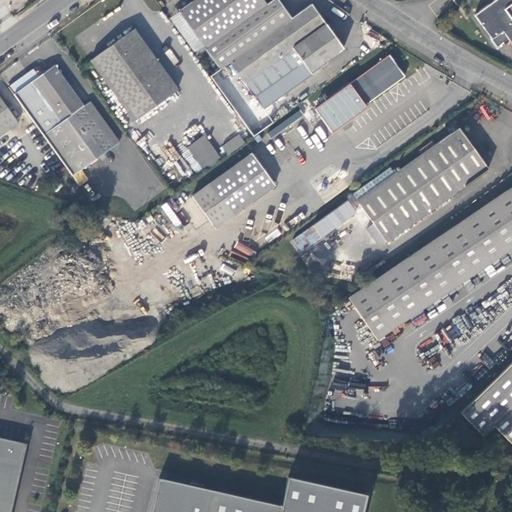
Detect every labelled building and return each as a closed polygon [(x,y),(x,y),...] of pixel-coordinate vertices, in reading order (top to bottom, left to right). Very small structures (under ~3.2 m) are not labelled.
[(206,47),(207,48),(267,5),(263,0),(195,0),(179,11),(204,48),(206,47)] [(284,8),(278,0),(273,0),(267,5),(207,48),(214,58),(284,8)] [(507,40),(511,46),(511,0),(495,0),(473,16),(496,48),(507,40)] [(293,19),(284,8),(214,58),(221,70),(231,63),(263,107),(264,110),(318,71),(316,69),(344,49),(312,5),(293,19)] [(134,120),(145,113),(178,90),(135,30),(91,60),(134,120)] [(361,96),(367,104),(405,75),(391,56),(345,89),(353,101),(361,96)] [(231,63),(221,70),(253,114),(263,107),(231,63)] [(35,67),(9,88),(80,185),(88,179),(82,170),(118,143),(89,102),(83,107),(53,66),(44,72),(42,68),(35,67)] [(0,136),(21,121),(0,93),(0,136)] [(322,106),(337,128),(348,120),(332,99),(322,106)] [(272,137),(291,124),(287,118),(268,132),(272,137)] [(358,201),(387,243),(490,169),(460,128),(358,201)] [(240,134),(223,146),(229,154),(246,142),(240,134)] [(222,159),(205,135),(188,147),(205,171),(222,159)] [(193,195),(216,227),(275,186),(252,153),(193,195)] [(511,188),(350,298),(378,339),(511,248),(511,188)] [(166,224),(175,235),(184,229),(176,217),(166,224)] [(511,363),(462,413),(485,436),(495,426),(511,441),(511,363)] [(9,511),(25,443),(0,438),(0,511),(9,511)] [(289,506),(166,479),(157,511),(368,511),(372,496),(296,477),(289,506)]
